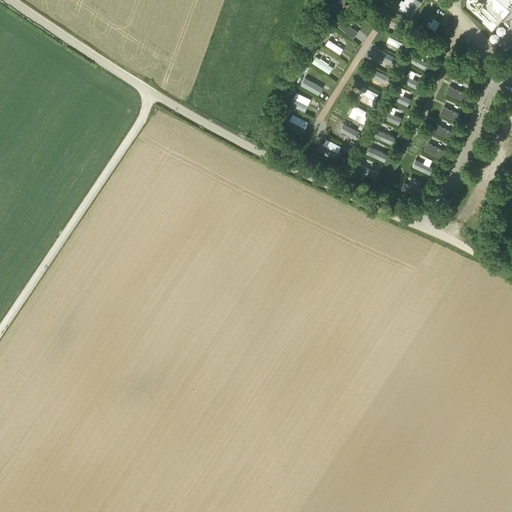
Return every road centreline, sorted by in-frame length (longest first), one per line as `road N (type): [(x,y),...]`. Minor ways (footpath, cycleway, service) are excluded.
road 1 (track): [(511,272),(320,184),(150,92)]
road 2 (track): [(150,92),(146,110),(0,332)]
road 3 (track): [(150,92),(8,0)]
